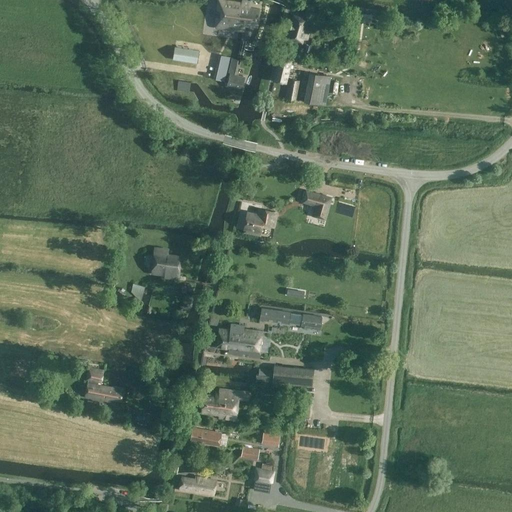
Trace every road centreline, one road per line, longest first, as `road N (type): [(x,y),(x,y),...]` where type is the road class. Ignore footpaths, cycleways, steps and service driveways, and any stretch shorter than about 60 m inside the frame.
road 1 (unclassified): [(410,175),(288,156),(180,123),(142,95),(89,2)]
road 2 (unclassified): [(370,511),(410,175)]
road 3 (unclassified): [(0,479),(135,499),(133,507)]
